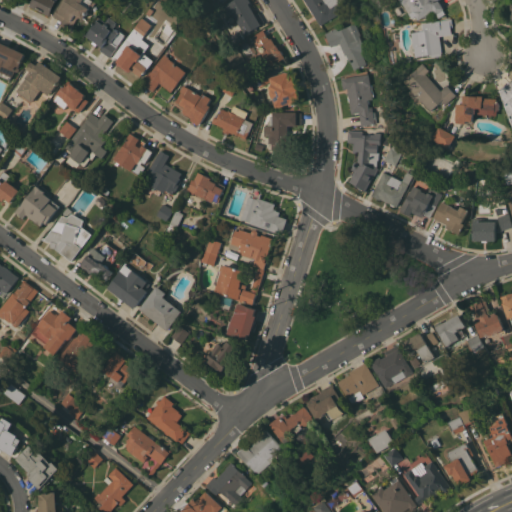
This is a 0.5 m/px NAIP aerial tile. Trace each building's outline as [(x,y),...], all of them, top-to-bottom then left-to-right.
[(57,0),(57,1),(56,1),(50,15),(44,12),(44,10),(37,7),(36,8),(30,5),(32,0),(57,0)] [(63,0),(96,0),(98,1),(96,4),(94,3),(85,18),(77,13),(74,18),(78,20),(72,29),(62,23),(63,21),(54,15),(63,0)] [(233,13),(228,16),(221,5),(228,1),(228,2),(231,0),(249,0),(250,1),(249,2),(255,13),(258,11),(264,21),(245,33),(233,13)] [(338,0),(344,9),(337,14),(337,13),(320,24),(304,0),(338,0)] [(435,14),(434,11),(426,17),(425,15),(419,19),(414,11),(411,13),(402,0),(438,0),(444,8),(435,14)] [(147,12),(156,19),(153,23),(154,24),(148,31),(156,38),(147,49),(154,55),(153,58),(153,59),(155,60),(149,68),(148,67),(142,76),(133,69),(131,71),(118,60),(114,56),(147,12)] [(111,56),(101,49),(103,46),(99,43),(97,45),(93,42),(95,40),(88,34),(101,16),(108,21),(111,16),(118,21),(117,23),(118,23),(116,27),(121,31),(122,30),(127,34),(111,56)] [(453,24),(451,24),(452,33),(440,35),(443,54),(432,56),(432,53),(417,56),(415,46),(414,46),(412,31),(424,30),(423,22),(452,18),(453,24)] [(325,32),(334,28),(336,30),(354,22),(359,34),(358,34),(364,48),(360,50),(365,63),(353,68),(349,59),(348,60),(346,54),(345,54),(339,42),(331,46),(325,32)] [(253,34),(263,28),(267,36),(268,35),(269,38),(271,37),(275,44),(276,44),(278,47),(279,47),(285,57),(268,67),(263,59),(265,58),(262,53),(264,51),(264,50),(267,48),(261,38),(257,40),(253,34)] [(244,38),(234,44),(230,37),(241,31),(244,38)] [(0,39),(9,44),(9,45),(13,47),(14,46),(15,45),(16,46),(17,46),(17,47),(17,49),(26,53),(23,59),(24,60),(23,62),(22,62),(21,65),(20,68),(21,68),(19,71),(15,70),(13,76),(12,76),(11,79),(0,74),(0,39)] [(160,82),(154,90),(142,82),(151,70),(152,71),(166,53),(171,57),(170,57),(188,71),(172,91),(160,82)] [(63,76),(50,94),(42,88),(33,101),(17,90),(31,71),(25,67),(30,60),(37,65),(41,60),(63,76)] [(413,89),(405,80),(419,67),(424,62),(431,69),(427,73),(443,89),(448,84),(458,94),(447,104),(445,101),(443,103),(442,102),(433,110),(424,100),(421,103),(410,92),(413,89)] [(270,76),(290,69),(291,73),(292,73),(293,74),(294,76),(294,78),(299,90),(297,90),(301,102),(291,105),(290,103),(276,107),(273,97),(271,96),(270,94),(270,91),(270,89),(269,86),(271,83),(272,82),(270,76)] [(254,77),(265,71),(270,81),(259,86),(254,77)] [(368,73),(369,83),(371,83),(373,95),(371,96),(372,98),(368,99),(369,102),(368,103),(368,106),(372,106),(372,111),(374,111),(376,122),(374,122),(374,123),(361,125),(359,112),(351,113),(349,101),(348,101),(347,94),(348,94),(347,87),(343,88),(341,77),(368,73)] [(229,77),(240,83),(233,95),(232,95),(223,91),(224,90),(222,89),(229,77)] [(54,99),(58,93),(64,84),(65,85),(69,79),(72,81),(71,82),(86,93),(84,96),(89,100),(80,112),(69,103),(65,108),(54,99)] [(511,120),(501,92),(499,90),(509,79),(511,82),(511,120)] [(199,124),(191,119),(192,117),(183,111),(185,107),(180,103),(176,100),(182,91),(181,90),(185,84),(188,86),(189,86),(203,95),(204,92),(212,97),(208,103),(211,105),(199,124)] [(464,103),(465,94),(478,95),(478,94),(485,95),(484,96),(502,98),(501,109),(499,109),(499,114),(493,114),(493,116),(485,115),(485,113),(475,112),(474,121),(468,120),(468,123),(459,122),(459,119),(458,119),(459,111),(458,111),(459,103),(464,103)] [(13,108),(5,120),(0,116),(0,105),(3,101),(13,108)] [(246,138),(234,132),(234,133),(230,131),(229,133),(228,133),(227,134),(224,132),(224,131),(223,130),(225,127),(212,121),(215,115),(216,116),(217,113),(218,114),(219,112),(220,113),(222,107),(229,111),(229,110),(231,110),(234,104),(249,111),(245,118),(254,122),(246,138)] [(297,112),(301,112),(301,124),(297,124),(297,125),(288,125),(288,141),(282,141),(282,149),(272,149),(272,142),(269,142),(269,135),(265,135),(265,125),(267,125),(267,122),(268,120),(269,119),(270,118),(270,115),(272,115),(272,111),(297,111),(297,112)] [(114,120),(102,135),(107,139),(102,145),(108,150),(102,157),(92,149),(82,162),(70,154),(72,152),(65,146),(84,122),(92,112),(100,118),(104,112),(114,120)] [(70,137),(59,130),(67,120),(77,128),(70,137)] [(450,147),(434,138),(441,125),(457,135),(450,147)] [(348,129),(362,130),(362,134),(370,134),(374,134),(374,131),(380,132),(379,144),(377,143),(377,151),(379,151),(378,159),(377,159),(377,166),(377,167),(378,167),(375,174),(374,174),(365,190),(354,184),(355,183),(350,181),(353,175),(351,174),(353,170),(354,171),(355,170),(351,168),(353,164),(353,162),(354,161),(356,161),(357,161),(358,162),(358,160),(357,160),(358,154),(358,150),(353,150),(353,141),(347,141),(348,129)] [(140,175),(120,162),(118,165),(115,163),(117,160),(114,158),(119,149),(120,150),(126,140),(126,139),(130,132),(140,138),(136,144),(141,146),(142,144),(153,151),(146,162),(143,160),(141,163),(145,166),(140,175)] [(11,149),(18,139),(20,141),(23,136),(31,142),(28,146),(27,146),(21,155),(20,154),(19,156),(11,149)] [(261,151),(255,148),(257,142),(263,144),(261,151)] [(392,147),(394,142),(398,144),(395,149),(401,152),(395,165),(384,159),(390,147),(392,147)] [(170,154),(166,162),(183,172),(180,176),(181,176),(177,183),(180,184),(176,190),(175,190),(173,193),(166,189),(165,192),(151,184),(152,181),(145,177),(161,149),(170,154)] [(0,174),(4,169),(5,170),(10,173),(9,173),(11,175),(7,179),(20,190),(11,201),(5,197),(3,201),(0,198),(0,174)] [(194,179),(198,171),(210,177),(211,175),(213,176),(212,178),(225,185),(220,196),(222,197),(220,200),(219,200),(218,201),(214,199),(213,201),(194,192),(194,193),(187,190),(193,178),(194,179)] [(402,180),(406,171),(413,174),(397,206),(395,205),(393,205),(391,204),(390,203),(389,202),(380,198),(380,199),(371,194),(383,171),(402,180)] [(44,191),(43,192),(51,198),(50,198),(59,205),(47,222),(46,223),(43,221),(41,223),(42,224),(41,225),(26,214),(23,218),(21,217),(22,216),(21,215),(20,215),(19,215),(18,214),(18,213),(16,212),(15,211),(35,184),(44,191)] [(421,189),(420,190),(426,193),(429,186),(442,193),(430,217),(423,213),(422,216),(411,211),(410,214),(400,209),(413,184),(421,189)] [(257,198),(257,196),(276,203),(274,208),(277,209),(277,210),(281,211),(279,215),(288,218),(283,233),(249,222),(249,221),(241,218),(249,195),(257,198)] [(453,205),(452,206),(459,209),(461,205),(468,209),(462,222),(464,223),(459,233),(446,226),(447,224),(433,217),(442,200),(453,205)] [(157,214),(163,202),(173,208),(167,220),(157,214)] [(65,215),(62,212),(68,206),(72,210),(65,215)] [(175,212),(182,215),(176,227),(173,225),(172,227),(170,226),(171,225),(169,224),(170,224),(169,223),(175,212)] [(497,216),(508,212),(511,223),(511,226),(502,230),(497,216)] [(72,260),(56,247),(57,242),(44,239),(62,215),(67,216),(72,213),(83,219),(82,225),(92,233),(72,260)] [(496,239),(472,240),(472,217),(483,217),(483,220),(496,220),(496,239)] [(239,230),(239,228),(251,231),(251,230),(254,228),(257,229),(258,232),(257,234),(262,235),(262,233),(273,237),(272,242),(268,256),(264,268),(253,265),(255,259),(255,258),(241,253),(242,251),(238,250),(238,249),(229,246),(235,229),(239,230)] [(213,264),(200,260),(204,248),(205,249),(209,237),(221,241),(213,264)] [(80,264),(86,258),(86,255),(87,254),(89,254),(91,251),(89,250),(91,247),(93,248),(94,247),(98,250),(99,249),(98,248),(104,240),(105,241),(114,248),(115,247),(118,250),(114,256),(116,257),(109,267),(114,270),(107,280),(95,271),(92,274),(80,264)] [(5,296),(0,292),(0,262),(3,264),(20,276),(5,296)] [(107,287),(120,270),(125,263),(151,283),(147,289),(148,290),(135,308),(107,287)] [(257,293),(253,303),(245,301),(238,299),(238,298),(214,290),(220,270),(219,269),(221,264),(224,265),(224,264),(244,270),(240,282),(247,284),(245,289),(251,290),(258,267),(265,269),(257,293)] [(18,326),(14,323),(15,322),(13,321),(12,321),(7,317),(6,318),(0,312),(0,310),(15,291),(16,292),(26,279),(39,290),(27,306),(31,310),(18,326)] [(166,292),(163,296),(183,310),(168,329),(139,308),(157,284),(166,292)] [(511,292),(511,316),(508,317),(501,296),(511,292)] [(489,333),(481,336),(474,319),(476,318),(470,304),(485,298),(491,313),(495,311),(496,313),(498,313),(503,327),(502,328),(503,329),(489,334),(489,333)] [(251,334),(248,333),(247,337),(235,333),(235,335),(228,333),(233,315),(235,315),(239,302),(247,304),(246,305),(256,308),(254,314),(257,315),(251,334)] [(70,339),(68,337),(56,353),(45,345),(47,343),(33,332),(50,309),(56,314),(57,312),(60,314),(63,309),(73,316),(69,321),(78,328),(70,339)] [(442,338),(443,338),(436,326),(434,323),(441,319),(443,322),(458,313),(465,325),(460,328),(464,334),(446,345),(442,338)] [(181,323),(191,331),(182,343),(172,335),(181,323)] [(77,337),(86,326),(100,336),(92,347),(93,348),(89,355),(92,357),(80,373),(60,358),(76,336),(77,337)] [(438,341),(429,346),(434,356),(425,362),(418,351),(411,355),(403,342),(420,331),(423,335),(432,330),(438,341)] [(511,345),(507,347),(502,335),(511,331),(511,345)] [(483,346),(473,351),(467,338),(477,333),(483,346)] [(240,349),(222,372),(206,359),(219,342),(223,345),(228,339),(240,349)] [(0,351),(5,344),(6,345),(8,342),(17,349),(8,361),(0,355),(0,351)] [(370,361),(380,356),(381,358),(386,355),(384,351),(397,343),(400,348),(399,348),(413,371),(406,375),(405,375),(394,382),(394,381),(385,387),(370,361)] [(112,357),(118,350),(126,357),(125,357),(127,359),(125,362),(135,369),(126,381),(122,379),(120,381),(112,374),(111,375),(103,368),(111,357),(112,357)] [(409,358),(415,354),(420,362),(418,363),(419,365),(417,367),(415,364),(413,365),(409,358)] [(379,384),(363,394),(361,390),(360,391),(364,397),(352,404),(338,381),(351,373),(350,371),(366,362),(379,384)] [(3,392),(10,382),(25,394),(18,403),(3,392)] [(309,404),(307,401),(311,399),(310,398),(333,385),(345,407),(340,408),(344,412),(334,418),(333,417),(329,419),(326,413),(317,418),(309,404)] [(77,418),(68,411),(70,409),(60,402),(68,392),(77,399),(76,401),(76,402),(78,400),(80,401),(78,403),(85,408),(77,418)] [(174,402),(172,405),(180,411),(179,411),(182,414),(177,421),(187,428),(186,429),(190,432),(182,442),(179,439),(178,440),(169,433),(168,434),(165,431),(166,431),(147,416),(158,403),(156,401),(158,398),(160,400),(164,394),(174,402)] [(118,407),(113,414),(107,409),(111,404),(112,403),(118,407)] [(279,415),(281,417),(285,414),(287,417),(304,405),(311,415),(313,419),(302,427),(298,422),(289,429),(294,437),(284,444),(269,423),(279,415)] [(472,406),(477,418),(466,423),(461,411),(472,406)] [(494,431),(492,426),(494,422),(496,416),(505,412),(510,423),(509,424),(511,431),(511,440),(511,441),(510,443),(509,444),(511,451),(511,454),(506,457),(507,461),(497,465),(484,435),(494,431)] [(450,421),(462,415),(467,426),(466,427),(466,428),(456,433),(456,432),(455,432),(450,421)] [(0,417),(2,419),(4,416),(7,418),(14,422),(10,429),(19,434),(18,436),(22,439),(13,454),(0,446),(0,417)] [(391,420),(397,416),(402,424),(396,428),(391,420)] [(101,434),(112,419),(113,420),(114,419),(116,421),(116,422),(117,422),(114,426),(122,432),(114,444),(101,434)] [(168,450),(170,448),(172,449),(161,463),(161,462),(153,473),(152,475),(149,472),(158,460),(149,454),(149,453),(147,451),(145,454),(148,456),(144,461),(127,449),(128,448),(126,447),(127,445),(125,444),(127,441),(126,440),(130,436),(127,434),(134,424),(168,450)] [(395,441),(378,451),(373,444),(372,445),(370,441),(371,440),(370,438),(387,427),(395,441)] [(246,444),(247,445),(265,428),(281,445),(274,451),(277,454),(257,473),(237,452),(246,444)] [(435,447),(432,440),(438,437),(442,444),(435,447)] [(467,441),(470,446),(471,446),(475,453),(472,455),(480,470),(471,475),(472,478),(460,485),(454,473),(451,474),(446,465),(453,461),(448,452),(467,441)] [(61,467),(50,478),(40,488),(29,477),(31,476),(26,471),(30,468),(18,456),(30,444),(36,450),(37,449),(40,453),(42,451),(52,462),(54,460),(61,467)] [(404,457),(393,465),(385,453),(396,446),(404,457)] [(86,458),(94,449),(103,458),(94,467),(86,458)] [(453,488),(450,490),(451,491),(447,493),(446,493),(444,495),(440,490),(430,498),(429,496),(419,503),(415,497),(419,494),(405,473),(412,468),(422,461),(425,465),(433,460),(453,488)] [(213,475),(216,478),(226,467),(231,461),(237,467),(237,468),(250,480),(238,493),(243,497),(235,505),(220,491),(216,495),(205,484),(213,475)] [(134,483),(122,495),(126,499),(121,504),(118,501),(108,511),(103,511),(98,507),(99,507),(97,505),(100,502),(94,496),(98,492),(100,493),(113,479),(108,474),(116,466),(134,483)] [(353,480),(347,484),(344,479),(349,476),(353,480)] [(385,511),(372,492),(382,485),(385,488),(399,478),(418,505),(411,509),(409,506),(401,511),(385,511)] [(364,489),(355,496),(348,486),(358,479),(364,489)] [(181,511),(180,511),(193,497),(196,500),(206,490),(222,506),(215,511),(213,511),(212,511),(211,511),(181,511)] [(40,511),(39,501),(40,501),(40,496),(39,496),(38,493),(42,493),(42,492),(57,491),(58,511),(40,511)] [(319,511),(316,506),(325,500),(333,510),(330,511),(319,511)]
